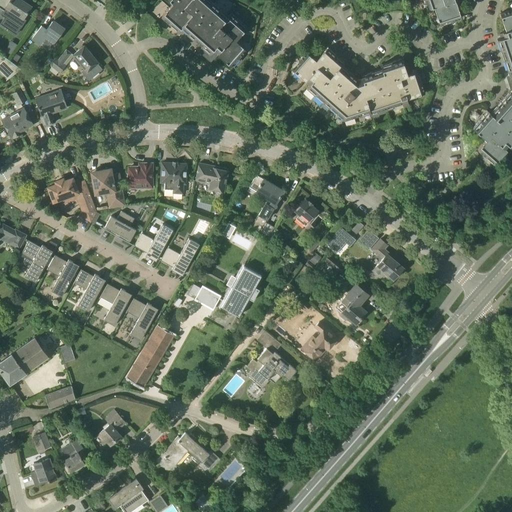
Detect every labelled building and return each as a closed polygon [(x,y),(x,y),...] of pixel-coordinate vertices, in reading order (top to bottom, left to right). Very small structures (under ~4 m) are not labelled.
[(6,7),(23,19),(31,7),(21,0),(0,0),(0,8),(4,11),(6,7)] [(209,55),(214,60),(218,55),(231,67),(246,50),(236,41),(247,28),(231,13),(228,16),(209,0),(168,0),(173,4),(162,17),(178,32),(181,29),(210,54),(209,55)] [(423,0),(427,10),(434,8),(440,25),(461,18),(455,0),(456,0),(423,0)] [(511,89),(491,114),(488,111),(473,128),(486,140),(478,150),(494,165),(507,150),(510,147),(511,148),(511,9),(500,14),(506,31),(503,32),(503,33),(499,34),(501,38),(497,40),(511,81),(511,89)] [(40,45),(46,37),(54,43),(64,30),(52,21),(47,29),(42,26),(32,39),(40,45)] [(89,81),(94,76),(102,69),(97,63),(98,62),(84,46),(73,55),(84,69),(81,72),(89,81)] [(345,62),(329,48),(328,47),(316,61),(306,52),(291,69),(310,84),(307,88),(344,121),(369,113),(370,115),(403,104),(403,107),(409,105),(407,99),(424,93),(417,72),(407,75),(402,58),(380,65),(381,69),(361,76),(362,78),(358,80),(342,65),(345,62)] [(66,66),(64,64),(71,54),(66,50),(58,60),(55,58),(50,65),(60,73),(66,66)] [(13,94),(19,104),(25,101),(20,90),(13,94)] [(43,116),(47,125),(55,122),(52,113),(67,107),(61,90),(35,99),(41,116),(43,116)] [(24,108),(3,120),(11,136),(13,136),(14,138),(21,134),(20,132),(33,124),(24,108)] [(161,182),(164,182),(164,190),(173,190),(173,193),(183,193),(183,184),(186,184),(187,164),(178,163),(178,162),(173,162),(173,163),(162,162),(161,182)] [(199,163),(195,181),(210,184),(209,189),(224,192),(228,171),(226,170),(227,169),(199,163)] [(140,167),(129,167),(129,174),(128,174),(128,180),(129,180),(129,187),(140,187),(140,188),(152,188),(152,164),(140,164),(140,167)] [(109,208),(125,205),(120,173),(112,174),(111,168),(109,169),(108,168),(105,168),(104,169),(102,170),(91,172),(95,195),(106,193),(109,208)] [(265,222),(266,219),(279,198),(280,198),(284,191),(264,179),(263,179),(256,175),(249,187),(268,198),(251,227),(269,237),(274,227),(265,222)] [(79,195),(75,184),(73,178),(64,181),(63,179),(55,181),(56,184),(48,187),(53,202),(60,199),(61,201),(78,195),(79,195)] [(79,195),(78,195),(80,199),(78,202),(82,211),(79,215),(91,222),(97,212),(85,180),(75,184),(79,195)] [(315,215),(314,214),(318,210),(311,205),(312,204),(309,201),(308,202),(305,199),(295,211),(299,215),(296,218),(305,225),(311,219),(312,220),(315,215)] [(453,209),(450,213),(449,214),(453,218),(457,212),(453,209)] [(117,219),(111,216),(105,226),(120,235),(119,237),(129,242),(136,230),(130,226),(134,218),(121,211),(117,219)] [(236,227),(228,223),(226,228),(233,232),(236,227)] [(0,236),(4,233),(11,237),(8,242),(19,248),(20,247),(20,248),(27,236),(26,236),(26,235),(15,229),(15,230),(3,224),(0,225),(0,236)] [(153,252),(159,256),(173,229),(162,224),(154,239),(141,233),(134,246),(147,253),(145,255),(150,257),(153,252)] [(336,254),(351,236),(340,227),(325,245),(336,254)] [(306,245),(312,251),(320,242),(314,236),(306,245)] [(179,267),(185,270),(199,244),(189,238),(180,254),(168,247),(161,260),(173,267),(172,269),(176,272),(179,267)] [(399,274),(398,274),(403,268),(395,261),(396,259),(384,249),(387,245),(380,239),(372,249),(383,258),(373,270),(380,276),(384,271),(393,279),(394,278),(396,278),(399,274)] [(35,282),(50,255),(44,252),(47,247),(42,245),(41,247),(29,240),(21,253),(34,260),(25,276),(35,282)] [(321,258),(315,252),(309,260),(315,265),(321,258)] [(323,260),(337,272),(342,265),(329,254),(323,260)] [(62,296),(76,270),(70,267),(73,262),(69,259),(67,261),(55,255),(48,268),(60,275),(51,290),(62,296)] [(240,280),(235,289),(232,288),(224,301),(224,302),(221,306),(239,316),(241,311),(242,311),(249,298),(253,301),(260,289),(255,287),(261,276),(244,266),(237,278),(240,280)] [(88,311),(103,284),(97,281),(99,276),(95,274),(94,276),(81,269),(74,282),(86,289),(78,305),(88,311)] [(114,325),(129,299),(123,296),(126,291),(121,288),(120,290),(108,284),(100,297),(113,304),(104,319),(114,325)] [(205,290),(201,288),(194,284),(188,295),(195,299),(199,301),(204,291),(205,290)] [(345,320),(348,317),(356,323),(357,322),(359,323),(363,319),(361,317),(366,312),(358,305),(368,294),(356,284),(346,296),(350,300),(346,305),(347,306),(342,312),(343,313),(341,316),(345,320)] [(295,301),(305,310),(310,305),(299,296),(295,301)] [(141,339),(155,313),(149,310),(152,305),(147,303),(146,305),(134,298),(127,311),(139,318),(130,334),(141,339)] [(302,348),(316,360),(326,348),(328,349),(337,339),(334,336),(335,334),(320,321),(315,327),(321,332),(316,339),(313,336),(302,348)] [(174,334),(158,325),(127,378),(143,387),(174,334)] [(0,362),(0,369),(10,384),(48,356),(35,338),(0,362)] [(274,384),(281,376),(283,374),(289,379),(296,370),(289,364),(288,366),(279,358),(281,356),(275,352),(282,344),(275,338),(257,359),(259,360),(257,362),(253,359),(247,367),(252,370),(249,374),(263,386),(268,379),(274,384)] [(70,344),(59,347),(64,363),(75,359),(70,344)] [(45,395),(45,396),(49,408),(75,398),(72,386),(45,395)] [(84,408),(77,410),(79,417),(86,414),(84,408)] [(107,417),(110,420),(108,422),(109,424),(100,433),(98,435),(102,439),(104,438),(110,445),(111,444),(112,445),(116,442),(115,441),(120,436),(116,431),(125,422),(115,410),(107,417)] [(40,450),(51,446),(45,432),(35,436),(40,450)] [(208,474),(211,471),(221,459),(211,451),(209,453),(194,440),(196,437),(192,434),(190,436),(185,432),(180,438),(178,436),(156,461),(173,476),(180,467),(176,464),(188,450),(201,462),(198,465),(208,474)] [(84,464),(77,451),(83,448),(78,440),(62,449),(67,459),(64,461),(70,471),(78,467),(79,468),(83,465),(83,464),(84,464)] [(56,479),(49,458),(34,464),(37,471),(31,473),(36,486),(56,479)] [(119,505),(124,511),(129,511),(148,499),(141,489),(143,488),(136,478),(108,498),(115,508),(119,505)] [(159,511),(168,506),(159,494),(148,501),(155,511),(159,511)] [(196,501),(194,504),(202,511),(206,511),(214,504),(204,494),(196,501)]
